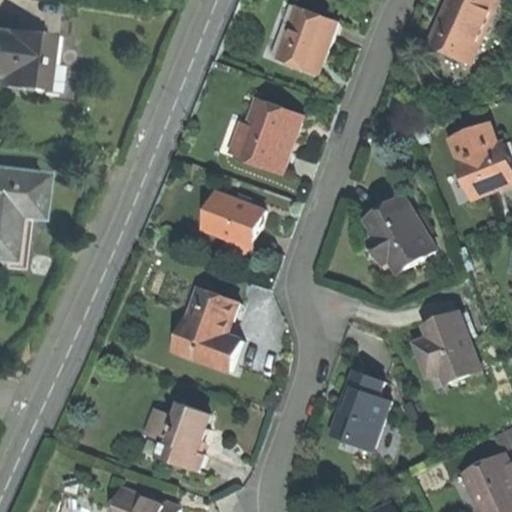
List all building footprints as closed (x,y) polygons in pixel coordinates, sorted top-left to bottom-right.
[(503,1),(499,0),(452,0),(448,10),(431,45),(473,64),(503,1)] [(281,59),(316,72),(321,59),(327,61),(336,39),(342,23),(301,7),(281,59)] [(0,86),(52,93),(56,68),(44,66),(48,37),(3,32),(3,34),(0,33),(0,86)] [(233,154),(286,173),(291,161),(294,152),(292,151),(297,136),(299,137),(307,117),(260,100),(251,126),(244,123),(233,154)] [(493,126),(455,140),(477,199),(511,185),(511,156),(506,158),(493,126)] [(0,259),(10,261),(15,217),(37,219),(43,175),(0,169),(0,259)] [(250,255),(253,247),(256,248),(263,229),(270,211),(221,194),(208,230),(234,240),(231,248),(250,255)] [(404,273),(442,250),(410,198),(372,221),(382,237),(375,241),(381,251),(389,263),(395,259),(404,273)] [(195,357),(235,372),(242,355),(247,342),(227,334),(237,308),(241,310),(243,303),(203,289),(191,321),(189,320),(188,323),(189,323),(205,329),(195,357)] [(429,327),(433,338),(420,343),(432,377),(446,372),(450,383),(486,370),(465,313),(445,320),(429,327)] [(178,351),(195,357),(205,329),(189,323),(178,351)] [(387,383),(360,373),(351,397),(337,435),(354,441),(354,442),(360,444),(362,439),(378,446),(394,402),(382,398),(387,383)] [(161,457),(201,472),(208,454),(204,452),(209,439),(212,429),(209,428),(214,414),(186,404),(181,417),(159,410),(155,423),(157,423),(153,435),(167,441),(161,457)] [(511,511),(511,462),(510,457),(468,476),(484,511),(511,511)] [(182,511),(183,510),(130,491),(122,511),(182,511)]
